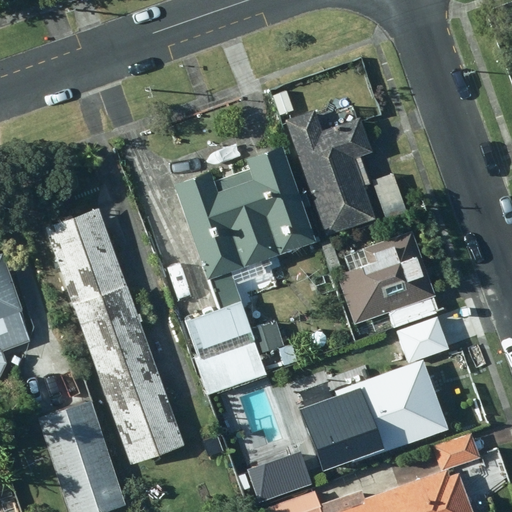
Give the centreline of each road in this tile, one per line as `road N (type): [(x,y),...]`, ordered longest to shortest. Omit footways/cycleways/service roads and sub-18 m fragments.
road 1 (residential): [(409,0),(511,283)]
road 2 (residential): [(0,91),(258,0)]
